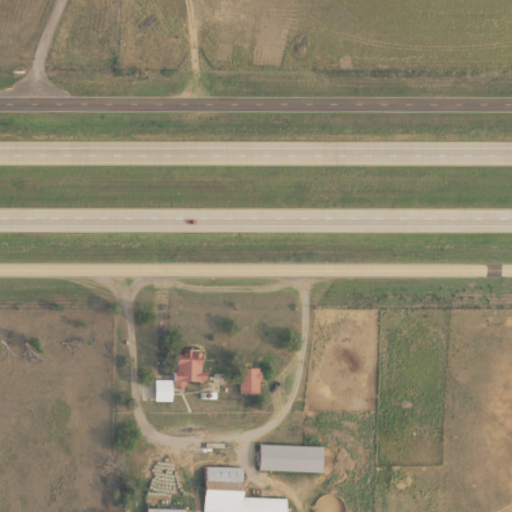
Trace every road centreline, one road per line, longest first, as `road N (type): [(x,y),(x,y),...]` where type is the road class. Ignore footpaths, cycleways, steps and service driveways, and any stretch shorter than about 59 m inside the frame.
road 1 (motorway): [(0,216),(511,216)]
road 2 (tertiary): [(0,102),(511,102)]
road 3 (motorway): [(511,151),(0,151)]
road 4 (tertiary): [(141,267),(511,267)]
road 5 (residential): [(138,511),(141,267)]
road 6 (tertiary): [(0,267),(141,267)]
